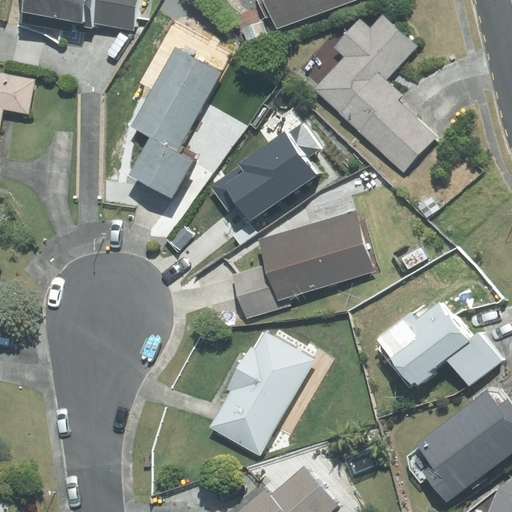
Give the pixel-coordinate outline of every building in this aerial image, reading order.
[(36,0),(32,18),(99,33),(103,21),(106,0),(36,0)] [(146,0),(106,0),(103,21),(122,25),(140,29),(146,0)] [(269,0),(274,13),(280,11),(285,26),(358,0),(269,0)] [(380,25),(371,15),(341,46),(352,57),(322,88),(409,171),(443,135),(404,98),(410,92),(393,76),(425,43),(393,12),(380,25)] [(269,21),(250,26),(256,43),(273,37),(269,21)] [(232,69),(187,44),(162,87),(142,123),(165,136),(167,132),(189,144),(232,69)] [(42,77),(0,68),(0,163),(11,108),(35,113),(42,77)] [(189,144),(167,132),(165,136),(145,169),(166,181),(186,193),(208,155),(189,144)] [(315,222),(270,235),(278,262),(288,297),(292,296),(381,270),(364,208),(315,222)] [(414,253),(409,256),(415,267),(433,258),(427,246),(414,253)] [(288,297),(278,262),(268,265),(241,272),(247,297),(253,316),(284,308),(295,305),(292,296),(288,297)] [(463,312),(449,299),(428,316),(424,320),(434,333),(410,352),(428,377),(431,376),(434,380),(448,370),(446,367),(459,356),(486,336),(484,333),(480,328),(481,326),(466,309),(463,312)] [(424,320),(428,316),(422,307),(390,332),(397,341),(399,340),(424,320)] [(434,333),(424,320),(399,340),(409,353),(410,352),(434,333)] [(267,453),(323,358),(275,329),(265,346),(261,343),(251,361),(236,386),(240,388),(225,415),(219,424),(267,453)] [(489,329),(484,333),(486,336),(459,356),(479,383),(511,359),(499,343),(489,329)] [(511,400),(510,401),(500,387),(431,437),(448,460),(437,468),(458,497),(511,457),(511,400)] [(335,511),(348,501),(313,462),(281,491),(276,484),(244,511),(335,511)] [(511,511),(511,486),(502,511),(511,511)]
